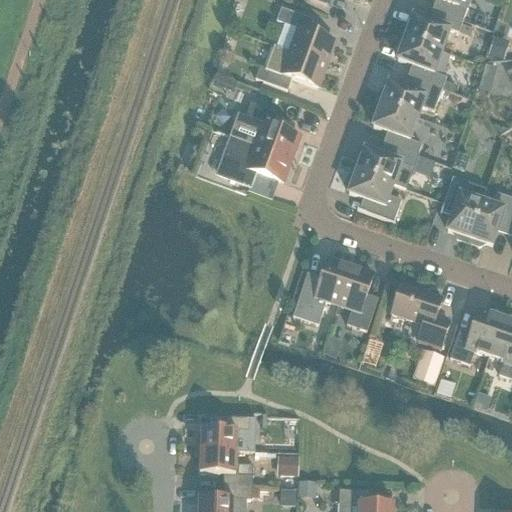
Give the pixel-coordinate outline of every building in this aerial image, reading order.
[(433,0),(443,3),(438,15),(462,24),(470,0),(433,0)] [(290,54),(326,68),(334,44),(308,35),(313,22),(281,11),(276,24),(298,32),(290,54)] [(461,27),(462,24),(438,15),(434,26),(413,19),(411,25),(404,28),(400,39),(441,54),(449,32),(458,35),(460,30),(460,29),(461,27)] [(460,30),(458,35),(469,39),(472,31),(461,27),(460,29),(460,30)] [(504,42),(500,40),(494,38),(488,57),(503,62),(509,44),(504,42)] [(433,76),(441,54),(400,39),(396,50),(399,56),(397,63),(418,70),(414,82),(442,92),(445,84),(446,80),(433,76)] [(290,54),(273,48),(265,71),(259,69),(255,82),(287,93),(291,81),(317,91),(326,68),(290,54)] [(496,70),(492,69),(484,67),(482,74),(494,77),(495,74),(495,73),(496,70)] [(234,84),(232,83),(228,81),(224,92),(233,95),(237,85),(234,84)] [(433,114),(442,92),(414,82),(410,93),(388,85),(386,92),(380,95),(376,106),(417,121),(421,110),(433,114)] [(445,84),(442,92),(452,96),(455,88),(452,87),(449,85),(445,84)] [(231,140),(291,162),(299,139),(272,129),(277,116),(276,116),(280,105),(254,96),(246,118),(237,115),(229,139),(231,140)] [(409,142),(417,121),(376,106),(372,117),(375,123),(372,129),(394,137),(389,149),(417,159),(421,147),(409,142)] [(282,185),(291,162),(231,140),(218,177),(250,188),(255,175),(282,185)] [(392,188),(405,192),(417,159),(389,149),(385,160),(364,152),(362,159),(356,162),(351,173),(392,188)] [(465,157),(461,156),(457,154),(452,170),(464,174),(469,158),(465,157)] [(388,199),(392,188),(351,173),(347,184),(350,190),(348,196),(361,201),(356,212),(393,226),(401,203),(388,199)] [(485,192),(452,181),(440,217),(451,221),(447,234),(453,236),(456,242),(467,246),(481,205),(480,204),(485,192)] [(510,231),(511,225),(511,200),(497,196),(493,208),(481,205),(467,246),(479,250),(485,247),(491,249),(498,228),(510,231)] [(337,308),(350,270),(327,262),(321,281),(307,276),(292,320),(317,328),(326,304),(337,308)] [(350,270),(337,308),(351,313),(346,328),(366,335),(377,301),(367,298),(373,277),(350,270)] [(416,294),(400,289),(391,317),(423,328),(417,344),(440,352),(449,325),(435,320),(442,301),(417,292),(416,294)] [(489,359),(502,321),(478,313),(469,339),(458,336),(450,361),(469,368),(474,355),(489,359)] [(511,324),(502,321),(489,359),(503,364),(498,378),(511,382),(511,324)] [(421,352),(411,382),(434,389),(444,360),(421,352)] [(451,386),(445,383),(440,382),(435,397),(449,401),(454,387),(451,386)] [(256,422),(225,420),(225,432),(201,431),(200,454),(238,455),(239,443),(248,444),(248,442),(252,442),(253,435),(256,435),(256,422)] [(238,467),(238,455),(200,454),(199,476),(223,477),(222,489),(252,491),(252,478),(253,467),(238,467)] [(298,460),(277,459),(276,479),(297,479),(298,460)] [(298,500),(315,500),(315,484),(298,484),(298,500)] [(251,503),(252,491),(222,489),(222,501),(198,501),(197,511),(246,511),(247,503),(251,503)] [(337,511),(392,511),(393,507),(369,506),(370,494),(339,493),(337,511)]
